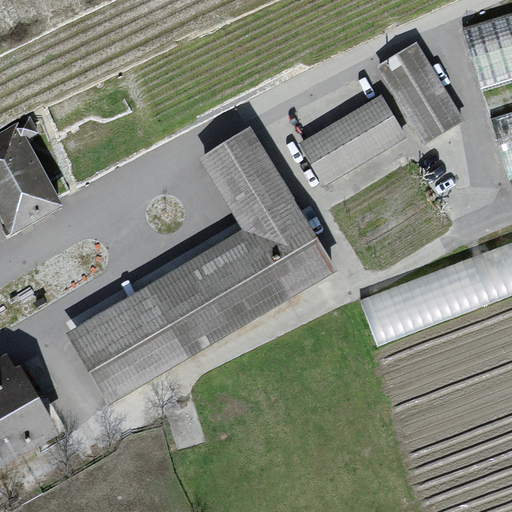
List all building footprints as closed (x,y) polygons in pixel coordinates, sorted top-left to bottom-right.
[(511,19),(464,34),(484,96),(511,87),(511,19)] [(380,67),(429,146),(470,121),(421,42),(380,67)] [(384,96),(304,145),(331,189),(411,140),(384,96)] [(511,115),(495,121),(511,173),(511,115)] [(26,123),(0,136),(0,215),(20,252),(79,220),(26,123)] [(249,240),(73,342),(115,415),(346,282),(261,135),(206,167),(249,240)] [(511,248),(361,307),(379,354),(511,302),(511,248)] [(0,483),(67,447),(17,358),(0,366),(0,483)]
